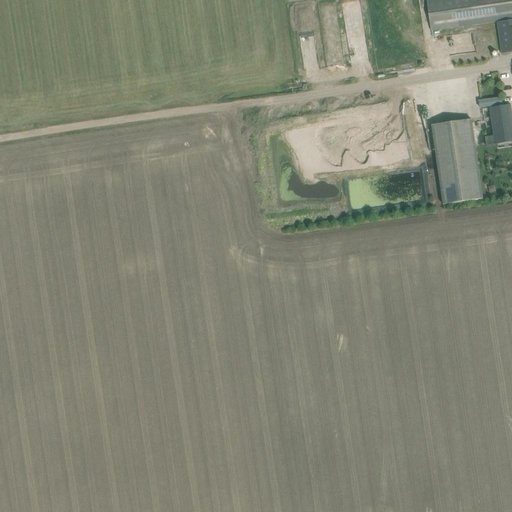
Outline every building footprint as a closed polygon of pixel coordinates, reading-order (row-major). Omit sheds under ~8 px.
[(511,0),(427,0),(432,30),(511,19),(511,0)] [(511,20),(498,22),(501,48),(499,48),(499,54),(502,53),(502,54),(511,52),(511,20)] [(502,104),(502,102),(501,98),(481,100),(479,101),(480,108),(502,104)] [(490,108),(495,144),(511,141),(511,111),(511,105),(504,106),(490,108)] [(432,124),(443,203),(483,198),(472,118),(432,124)]
